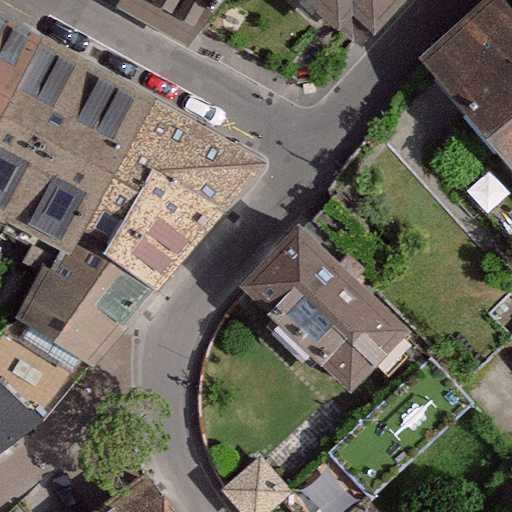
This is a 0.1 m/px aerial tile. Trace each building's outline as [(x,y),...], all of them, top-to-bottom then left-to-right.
[(224,0),(124,0),(122,6),(197,48),(224,0)] [(345,90),(434,0),(279,0),(281,1),(267,17),(345,90)] [(511,41),(492,16),(411,80),(511,206),(511,41)] [(0,123),(32,58),(0,43),(0,123)] [(23,332),(91,385),(255,175),(141,114),(32,58),(0,123),(0,242),(49,272),(23,332)] [(299,227),(243,290),(358,393),(415,329),(299,227)] [(419,362),(268,495),(281,509),(283,511),(351,511),(464,413),(419,362)] [(0,460),(44,409),(0,372),(0,460)] [(268,495),(249,472),(218,500),(229,511),(278,511),(281,509),(268,495)] [(150,511),(141,498),(123,511),(150,511)]
